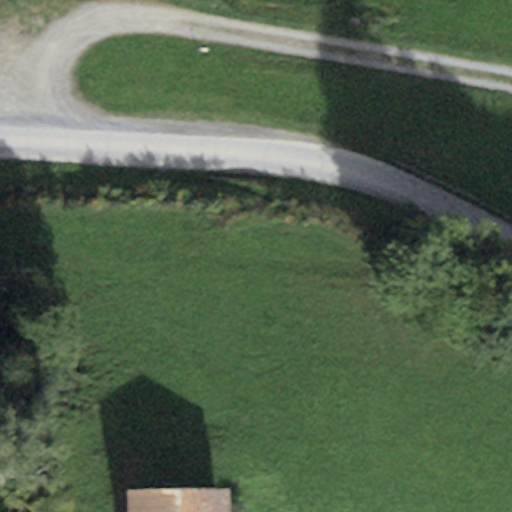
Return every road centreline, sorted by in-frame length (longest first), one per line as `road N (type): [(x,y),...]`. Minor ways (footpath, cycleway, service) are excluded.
road 1 (track): [(33,143),(67,42),(89,26),(124,18),(188,23),(511,86)]
road 2 (unclassified): [(0,141),(341,169),(396,186),(511,244)]
